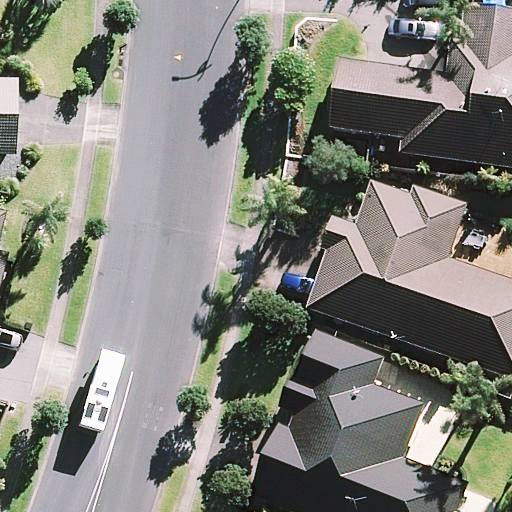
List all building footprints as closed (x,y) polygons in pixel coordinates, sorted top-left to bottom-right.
[(405,143),(403,158),(511,172),(511,14),(475,10),(468,9),(463,45),(454,44),(449,79),(342,65),(333,133),(405,143)] [(0,156),(12,157),(14,81),(0,80),(0,156)] [(330,257),(310,314),(511,381),(511,283),(452,263),(470,210),(416,192),(413,199),(374,186),(359,230),(336,222),(325,255),(330,257)] [(0,275),(12,226),(0,222),(0,275)] [(283,429),(255,500),(284,511),(461,511),(471,487),(407,462),(428,409),(378,389),(388,362),(320,336),(303,379),(297,377),(283,413),(297,418),(292,433),(283,429)]
